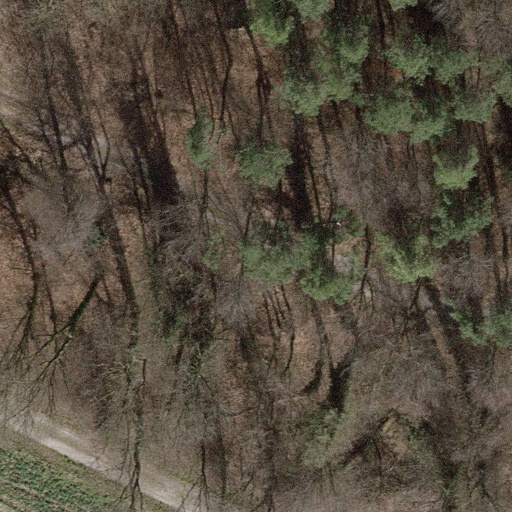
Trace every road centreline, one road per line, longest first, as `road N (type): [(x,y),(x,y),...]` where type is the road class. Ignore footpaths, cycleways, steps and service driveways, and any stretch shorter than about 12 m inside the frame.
road 1 (track): [(0,97),(406,292),(511,320)]
road 2 (track): [(211,511),(0,408)]
